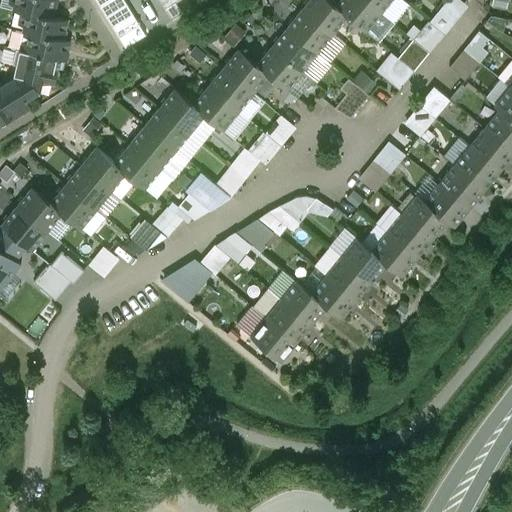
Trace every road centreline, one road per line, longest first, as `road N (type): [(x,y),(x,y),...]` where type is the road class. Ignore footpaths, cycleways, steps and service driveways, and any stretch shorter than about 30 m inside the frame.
road 1 (residential): [(306,172),(140,269),(68,331),(45,378),(25,511)]
road 2 (residential): [(478,7),(377,132),(352,146)]
